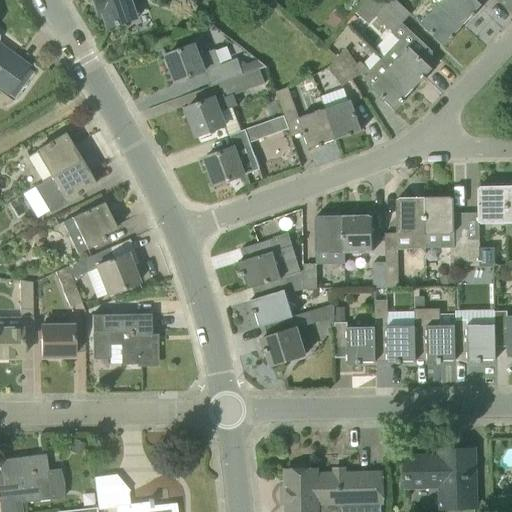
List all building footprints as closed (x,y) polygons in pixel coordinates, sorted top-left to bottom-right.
[(138,19),(131,0),(94,0),(100,14),(104,13),(109,29),(138,19)] [(395,0),(389,0),(384,7),(402,24),(411,15),(395,0)] [(443,0),(440,4),(463,26),(482,6),(476,0),(443,0)] [(444,47),(463,26),(440,4),(420,24),(444,47)] [(432,52),(402,24),(384,7),(375,16),(394,33),(401,40),(382,60),(414,90),(433,70),(423,61),(432,52)] [(212,87),(219,85),(241,77),(235,60),(220,65),(215,51),(200,56),(196,45),(166,57),(176,83),(206,71),(212,87)] [(0,73),(0,88),(9,95),(18,81),(24,85),(33,72),(28,68),(29,67),(0,46),(0,68),(2,70),(0,73)] [(395,110),(414,90),(382,60),(370,73),(359,63),(357,65),(346,49),(337,59),(352,81),(360,76),(372,87),(371,88),(395,110)] [(342,88),(352,81),(337,59),(329,68),(342,88)] [(259,70),(241,77),(219,85),(223,96),(215,99),(215,98),(186,109),(197,138),(226,127),(220,113),(237,106),(233,97),(246,92),(246,91),(264,84),(259,70)] [(276,93),(285,116),(285,117),(296,113),(289,89),(276,93)] [(352,100),(325,110),(336,140),(362,131),(352,100)] [(325,110),(299,119),(310,149),(336,140),(325,110)] [(245,130),(250,142),(274,134),(275,135),(289,130),(285,117),(285,116),(245,130)] [(43,182),(79,161),(64,136),(28,157),(43,182)] [(255,157),(250,142),(205,159),(215,186),(245,176),(240,162),(255,157)] [(94,186),(79,161),(43,182),(43,183),(34,188),(50,214),(69,203),(68,202),(94,186)] [(479,214),(467,214),(468,267),(494,267),(494,249),(480,249),(479,223),(508,223),(507,188),(478,188),(479,214)] [(412,249),(426,249),(425,199),(397,200),(397,235),(411,235),(412,249)] [(455,267),(468,267),(467,214),(454,214),(454,199),(425,199),(426,249),(455,248),(455,267)] [(62,223),(70,239),(79,234),(86,250),(105,241),(102,236),(116,230),(103,203),(62,223)] [(316,218),(316,253),(345,252),(344,217),(316,218)] [(344,217),(345,252),(373,252),(373,217),(344,217)] [(261,286),(286,278),(299,274),(290,246),(284,248),(280,237),(274,239),(274,240),(249,247),(252,259),(238,263),(241,273),(240,273),(241,277),(244,276),(248,290),(261,286)] [(109,249),(66,268),(71,280),(96,269),(108,296),(139,283),(127,254),(113,260),(109,249)] [(386,289),(386,263),(373,264),(374,289),(386,289)] [(398,263),(386,263),(386,289),(399,288),(398,263)] [(317,290),(317,265),(304,265),(304,290),(317,290)] [(81,304),(71,280),(66,268),(54,273),(69,308),(81,304)] [(290,289),(286,278),(261,286),(264,297),(250,301),(253,311),(252,311),(253,315),(256,314),(260,328),(273,324),(294,317),(285,291),(290,289)] [(18,281),(19,318),(33,318),(32,283),(18,281)] [(402,362),(416,361),(416,349),(415,327),(388,327),(387,301),(375,301),(375,327),(376,350),(388,349),(388,365),(398,364),(398,365),(402,365),(402,362)] [(297,329),(301,328),(334,317),(334,305),(294,317),(273,324),(276,335),(261,340),(264,349),(265,353),(268,352),(272,366),(305,356),(297,329)] [(442,361),(456,361),(456,348),(455,326),(440,326),(440,310),(415,311),(415,327),(416,349),(427,348),(428,364),(438,364),(442,364),(442,361)] [(511,316),(507,317),(507,312),(495,313),(495,325),(496,339),(507,339),(508,354),(511,354),(511,316)] [(155,365),(155,343),(147,344),(147,337),(151,337),(150,315),(92,316),(92,358),(109,357),(109,346),(123,346),(123,366),(155,365)] [(482,360),(496,360),(496,339),(495,325),(467,326),(467,321),(455,321),(455,326),(456,348),(467,348),(468,363),(478,363),(482,363),(482,360)] [(376,362),(376,350),(375,327),(348,328),(347,323),(335,324),(336,350),(348,350),(348,365),(358,365),(358,366),(362,366),(362,363),(376,362)] [(73,326),(41,326),(41,358),(73,358),(73,341),(73,336),(73,326)] [(21,329),(0,328),(0,359),(22,359),(21,329)] [(407,488),(438,487),(453,486),(453,508),(476,507),(474,451),(440,452),(440,464),(426,465),(426,458),(407,458),(407,488)] [(0,484),(0,502),(21,500),(22,504),(51,500),(45,455),(0,460),(0,476),(1,485),(0,484)] [(334,474),(318,475),(318,511),(380,511),(380,504),(382,504),(382,473),(345,474),(345,470),(334,470),(334,474)] [(318,511),(318,475),(318,471),(286,471),(286,511),(318,511)] [(116,507),(116,511),(176,511),(175,505),(152,507),(152,500),(148,500),(148,503),(129,506),(128,493),(113,476),(94,479),(97,509),(116,507)]
